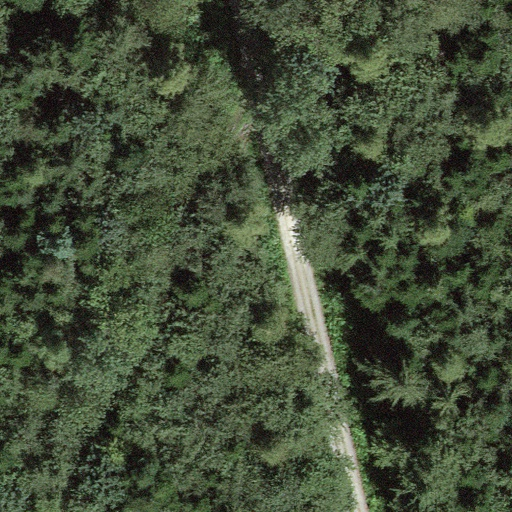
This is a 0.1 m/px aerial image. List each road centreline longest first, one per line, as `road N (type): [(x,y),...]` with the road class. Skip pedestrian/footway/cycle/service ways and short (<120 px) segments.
road 1 (track): [(246,0),(366,511)]
road 2 (track): [(258,52),(65,511)]
